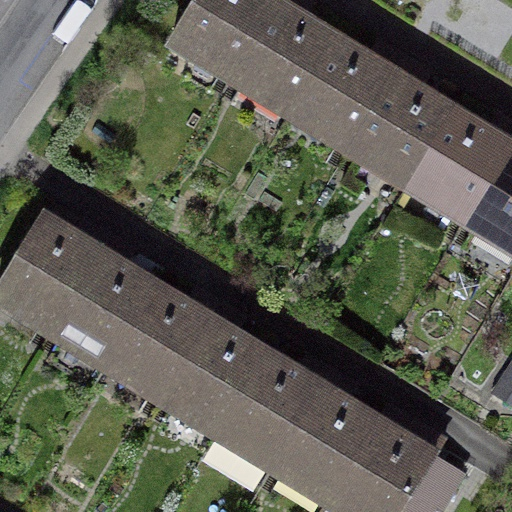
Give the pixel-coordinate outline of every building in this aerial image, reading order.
[(235,72),(279,0),(197,0),(176,35),(235,72)] [(297,0),(279,0),(235,72),(294,107),(336,38),(291,11),(296,3),(297,0)] [(294,107),(352,143),(404,58),(391,50),(386,58),(381,66),(336,38),(294,107)] [(404,58),(352,143),(411,179),(453,110),(407,82),(412,74),(417,65),(404,58)] [(470,214),(511,144),(511,123),(508,121),(503,129),(498,137),(453,110),(411,179),(470,214)] [(511,144),(470,214),(511,240),(511,144)] [(0,291),(55,325),(110,235),(98,228),(93,236),(88,244),(42,217),(0,287),(0,291)] [(121,242),(110,235),(55,325),(110,359),(155,285),(111,259),(116,250),(121,242)] [(110,359),(166,393),(221,303),(210,296),(205,304),(200,313),(155,285),(110,359)] [(221,303),(166,393),(221,426),(266,353),(222,326),(227,318),(232,310),(221,303)] [(277,460),(332,370),(320,363),(315,372),(310,380),(266,353),(221,426),(277,460)] [(332,370),(277,460),(332,494),(377,421),(333,394),(338,386),(343,377),(332,370)] [(393,430),(377,421),(332,494),(362,511),(430,511),(435,505),(440,508),(462,472),(435,455),(445,438),(419,423),(409,440),(393,430)]
